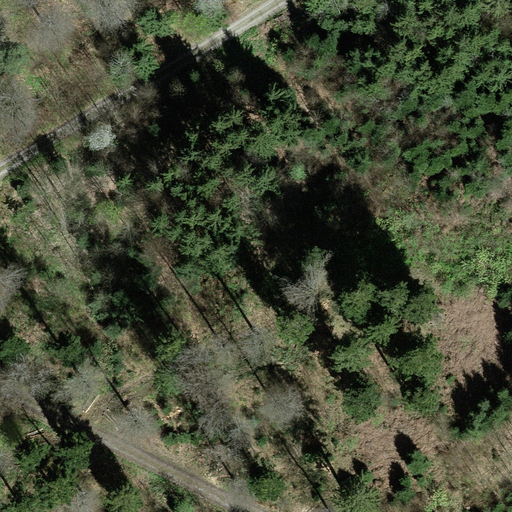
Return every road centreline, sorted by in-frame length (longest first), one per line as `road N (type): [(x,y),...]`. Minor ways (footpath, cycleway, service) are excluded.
road 1 (track): [(0,171),(292,0)]
road 2 (track): [(0,381),(265,511)]
